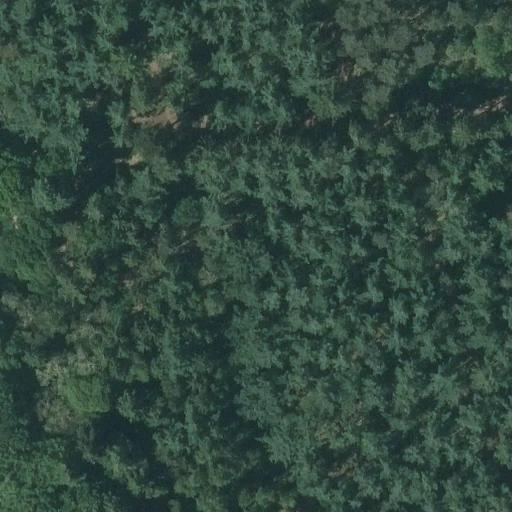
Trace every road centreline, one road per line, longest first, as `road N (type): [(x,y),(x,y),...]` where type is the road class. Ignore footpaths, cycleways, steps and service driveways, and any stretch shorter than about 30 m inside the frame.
road 1 (track): [(278,511),(124,0)]
road 2 (track): [(315,0),(349,118),(378,113),(480,410)]
road 3 (track): [(0,184),(349,118)]
road 4 (track): [(253,435),(511,404)]
road 5 (track): [(378,113),(511,89)]
road 6 (track): [(28,511),(0,388)]
